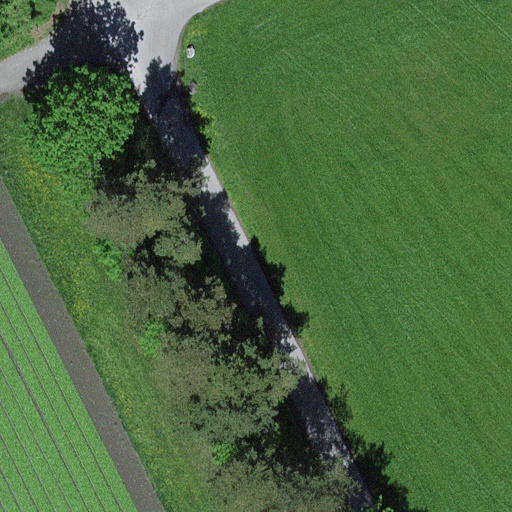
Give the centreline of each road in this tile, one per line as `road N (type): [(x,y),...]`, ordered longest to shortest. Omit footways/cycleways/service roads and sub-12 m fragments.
road 1 (unclassified): [(166,0),(119,29),(357,511)]
road 2 (track): [(119,29),(0,81)]
